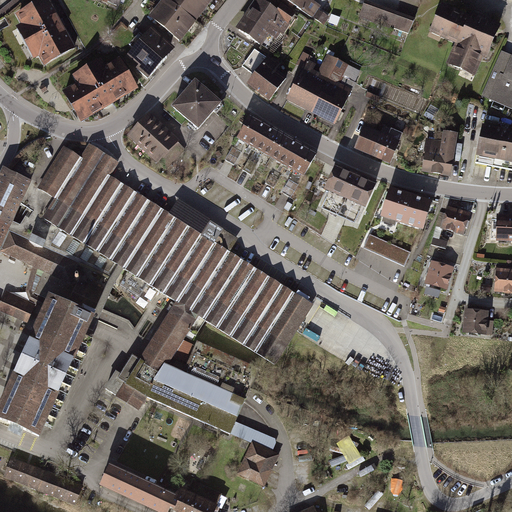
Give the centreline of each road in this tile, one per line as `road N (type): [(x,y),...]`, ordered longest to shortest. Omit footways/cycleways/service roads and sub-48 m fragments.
road 1 (residential): [(106,131),(133,167),(244,232),(253,246),(388,334),(408,376),(425,465)]
road 2 (residential): [(207,57),(271,114),(347,156),(408,180),(485,193)]
road 3 (residential): [(148,511),(101,492),(83,469),(0,431)]
road 4 (residential): [(207,57),(179,67),(106,131)]
road 5 (residential): [(393,455),(284,511)]
